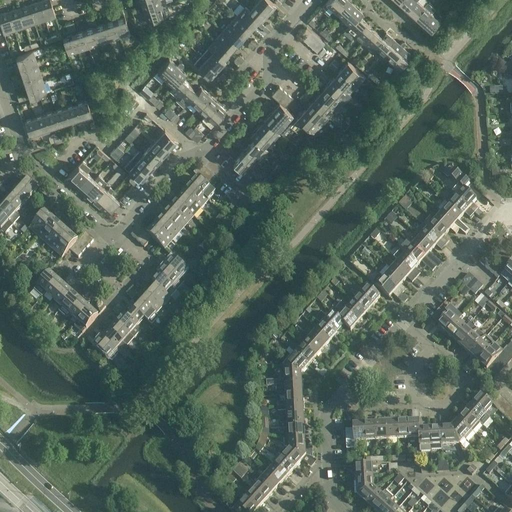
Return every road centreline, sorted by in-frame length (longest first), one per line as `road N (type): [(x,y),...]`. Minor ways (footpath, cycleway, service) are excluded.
road 1 (residential): [(201,154),(268,81),(270,48),(313,0)]
road 2 (residential): [(402,328),(511,209)]
